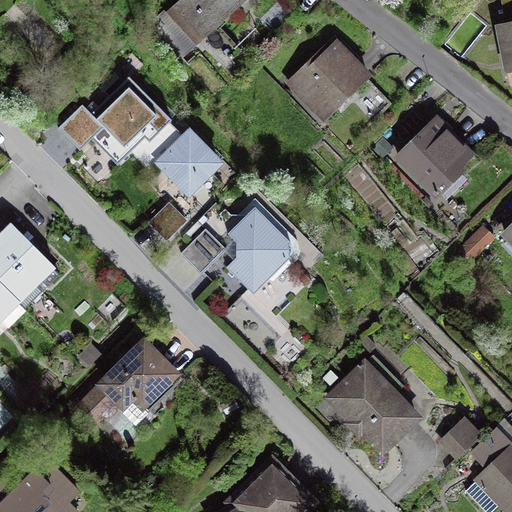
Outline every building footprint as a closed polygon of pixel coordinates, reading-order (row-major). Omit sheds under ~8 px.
[(249,0),(181,0),(166,14),(196,48),(249,0)] [(284,0),(280,0),(260,18),(271,30),(293,10),(284,0)] [(511,0),(502,0),(507,24),(499,25),(510,90),(511,89),(511,0)] [(374,79),(337,39),(288,86),(326,125),(374,79)] [(175,120),(140,88),(115,115),(103,104),(76,133),(122,176),(175,120)] [(480,159),(438,117),(394,162),(436,204),(480,159)] [(224,164),(190,130),(154,165),(188,199),(224,164)] [(185,222),(168,205),(149,224),(166,241),(185,222)] [(291,245),(255,211),(223,240),(229,246),(224,252),(234,261),(226,269),(253,295),(290,261),(291,245)] [(511,226),(502,237),(511,247),(511,226)] [(0,235),(0,253),(36,288),(53,271),(8,227),(0,235)] [(468,243),(459,250),(469,261),(477,253),(468,243)] [(0,285),(19,305),(36,288),(0,253),(0,285)] [(0,285),(0,322),(1,323),(19,305),(0,285)] [(86,434),(114,404),(136,425),(183,374),(144,339),(99,388),(96,385),(67,417),(86,434)] [(91,342),(76,357),(87,368),(102,354),(91,342)] [(419,416),(363,362),(324,402),(380,456),(419,416)] [(483,437),(465,417),(440,441),(458,460),(483,437)] [(511,511),(511,434),(504,426),(476,453),(491,468),(477,481),(507,511),(511,511)] [(310,511),(316,506),(273,466),(231,507),(235,511),(232,511),(310,511)] [(0,511),(78,511),(70,504),(81,492),(53,467),(42,479),(33,471),(19,487),(7,476),(0,484),(0,511)]
